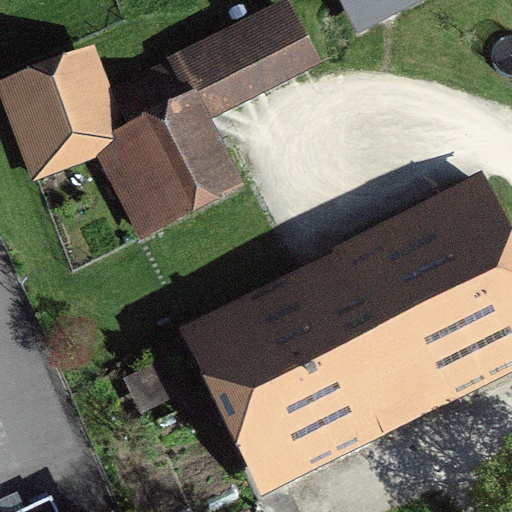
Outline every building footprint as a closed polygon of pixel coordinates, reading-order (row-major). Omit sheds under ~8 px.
[(243,190),(213,122),(320,67),(285,0),(111,90),(94,49),(0,82),(0,101),(34,184),(99,159),(140,243),(243,190)] [(427,0),(339,0),(358,36),(427,0)] [(178,330),(260,499),(511,375),(511,234),(483,174),(329,249),(332,255),(178,330)] [(182,393),(165,361),(122,384),(139,416),(182,393)] [(0,511),(57,511),(51,499),(26,510),(18,493),(0,501),(0,511)]
